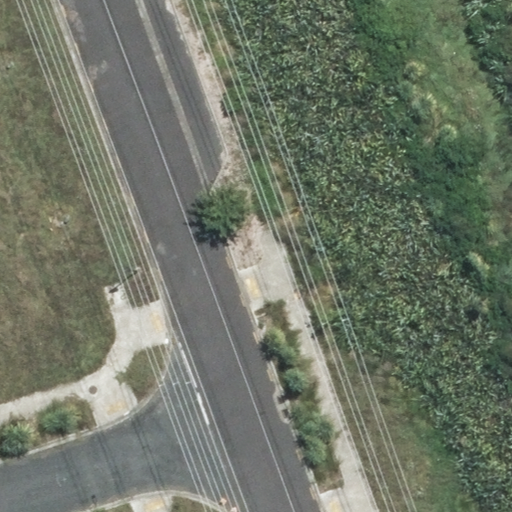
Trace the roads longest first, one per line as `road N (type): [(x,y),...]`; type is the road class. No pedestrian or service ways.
road 1 (residential): [(104,0),(240,411)]
road 2 (residential): [(240,411),(0,489)]
